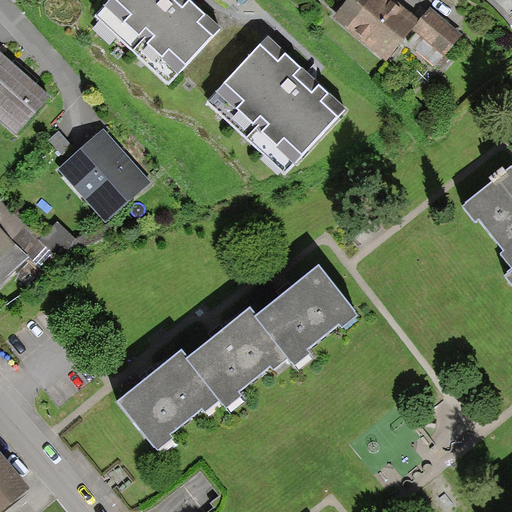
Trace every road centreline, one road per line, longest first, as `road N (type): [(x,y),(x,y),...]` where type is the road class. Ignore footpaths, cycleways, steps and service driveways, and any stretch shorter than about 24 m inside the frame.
road 1 (residential): [(87,511),(0,414)]
road 2 (residential): [(0,4),(82,93)]
